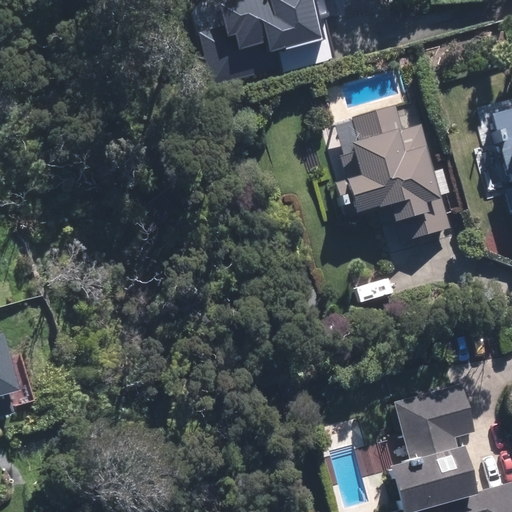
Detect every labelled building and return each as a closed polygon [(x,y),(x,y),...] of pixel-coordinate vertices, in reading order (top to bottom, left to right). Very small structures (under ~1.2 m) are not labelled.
[(328,64),(313,0),(208,0),(216,31),(187,38),(200,94),(328,64)] [(444,230),(418,105),(417,103),(329,122),(342,182),(325,186),(334,229),(388,218),(393,241),(444,230)] [(511,110),(489,117),(511,205),(511,110)] [(320,289),(298,295),(304,324),(327,319),(320,289)] [(405,463),(385,468),(396,511),(395,511),(511,511),(511,481),(468,493),(454,438),(470,434),(457,382),(388,400),(405,463)]
